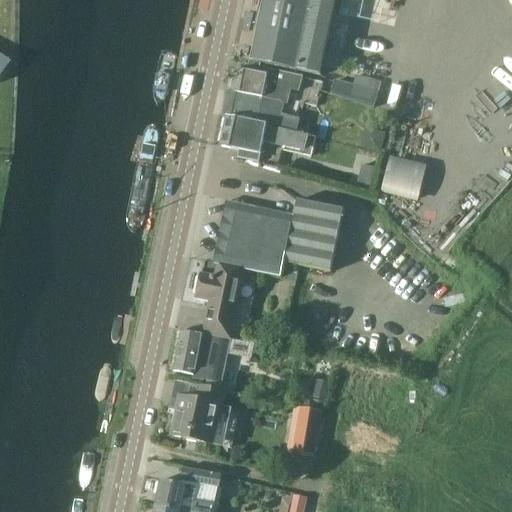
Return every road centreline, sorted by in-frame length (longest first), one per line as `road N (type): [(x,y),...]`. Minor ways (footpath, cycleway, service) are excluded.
road 1 (tertiary): [(119,511),(225,0)]
road 2 (track): [(316,511),(318,492),(132,448)]
